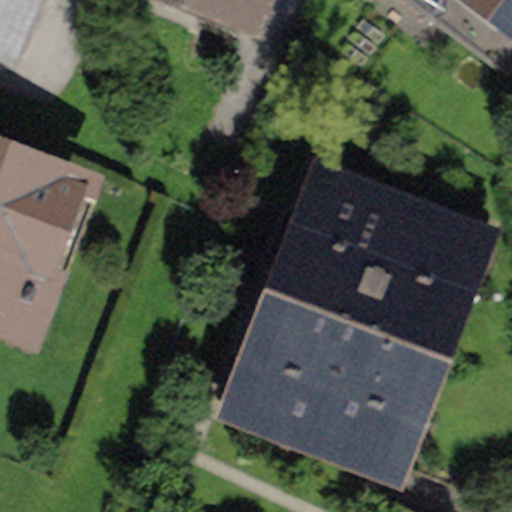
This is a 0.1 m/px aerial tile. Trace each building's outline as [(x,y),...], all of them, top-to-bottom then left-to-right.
[(41,0),(0,0),(0,59),(14,66),(41,0)] [(177,0),(241,27),(252,0),(177,0)] [(511,0),(411,0),(510,76),(511,73),(511,0)] [(0,311),(23,320),(73,189),(0,160),(0,311)] [(470,241),(331,188),(247,403),(387,458),(470,241)]
